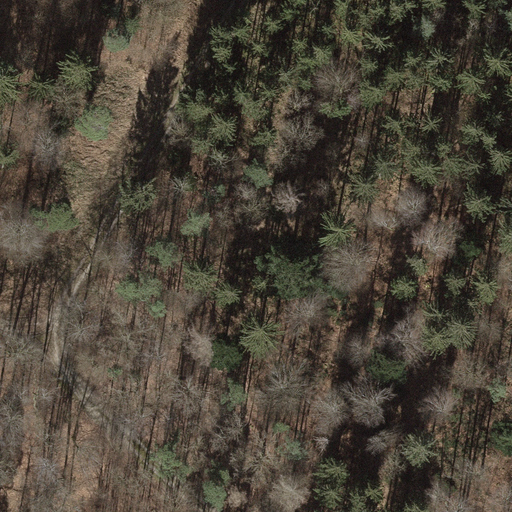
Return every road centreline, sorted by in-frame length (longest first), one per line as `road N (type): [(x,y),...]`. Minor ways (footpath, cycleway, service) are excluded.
road 1 (track): [(238,0),(34,348)]
road 2 (track): [(34,348),(209,511)]
